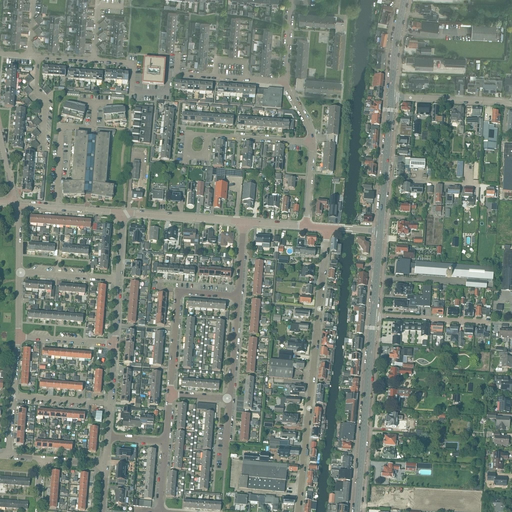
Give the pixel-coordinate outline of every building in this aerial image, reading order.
[(382,14),(380,23),(382,23),(387,24),(389,25),(389,22),(391,16),(392,12),(393,7),(384,5),(383,10),(382,14)] [(419,14),(427,14),(426,20),(438,21),(438,14),(434,13),(433,12),(433,10),(432,9),(430,9),(430,5),(419,5),(419,14)] [(313,15),(312,25),(320,26),(321,16),(313,15)] [(321,16),(320,26),(328,26),(329,16),(321,16)] [(329,16),(328,26),(334,27),(335,26),(336,26),(336,21),(337,17),(335,17),(329,16)] [(336,21),(336,26),(335,28),(336,28),(335,31),(343,32),(344,21),(336,21)] [(437,36),(438,27),(438,24),(413,21),(411,28),(420,29),(419,34),(437,36)] [(495,40),(496,28),(496,24),(472,23),(471,39),(495,40)] [(386,45),(389,28),(377,26),(374,43),(378,44),(378,43),(380,43),(379,44),(386,45)] [(335,31),(334,39),(344,40),(345,33),(343,33),(343,32),(335,31)] [(334,39),(334,46),(344,47),(344,40),(334,39)] [(298,40),(297,47),(307,48),(308,40),(298,40)] [(430,54),(434,54),(434,48),(431,48),(431,47),(424,46),(425,42),(417,41),(409,40),(408,43),(408,45),(408,46),(408,47),(416,47),(416,48),(421,49),(420,53),(430,54)] [(377,51),(377,67),(384,67),(385,52),(383,52),(378,51),(377,51)] [(333,53),(333,60),(343,61),(343,54),(333,53)] [(297,54),(296,61),(306,62),(307,55),(297,54)] [(433,70),(433,59),(445,60),(445,66),(465,67),(466,59),(445,59),(445,58),(433,57),(433,58),(406,57),(405,64),(415,65),(415,69),(433,70)] [(144,59),(143,75),(142,83),(164,85),(164,78),(165,61),(144,59)] [(342,68),(343,61),(333,60),(332,67),(342,68)] [(297,76),(305,76),(306,69),(296,68),(295,75),(297,76)] [(383,76),(373,75),(372,88),(373,88),(373,92),(376,92),(375,99),(381,100),(382,89),(383,76)] [(303,87),(305,88),(306,81),(304,81),(305,76),(297,76),(297,77),(296,77),(295,88),(303,88),(303,87)] [(411,77),(411,82),(409,82),(409,87),(421,87),(421,83),(423,83),(424,82),(427,82),(428,79),(424,78),(416,77),(416,76),(412,76),(412,77),(411,77)] [(468,83),(467,90),(475,90),(476,90),(476,87),(479,87),(479,85),(480,77),(476,77),(470,76),(470,79),(470,83),(468,83)] [(456,77),(456,84),(457,84),(457,89),(463,89),(463,84),(464,84),(464,77),(456,77)] [(479,85),(479,87),(483,88),(483,91),(489,91),(489,87),(489,84),(489,80),(484,80),(484,77),(480,77),(479,85)] [(489,87),(489,91),(495,91),(496,88),(502,88),(502,81),(499,80),(498,80),(496,80),(495,80),(490,80),(489,80),(489,84),(489,87)] [(313,81),(312,91),(319,91),(320,82),(313,81)] [(320,82),(319,91),(326,92),(328,82),(320,82)] [(262,103),(262,108),(280,109),(281,95),(282,90),(270,89),(267,89),(267,90),(263,90),(257,90),(256,95),(262,96),(262,100),(260,100),(260,103),(262,103)] [(62,112),(60,117),(65,117),(69,118),(72,104),(69,103),(66,103),(66,105),(64,105),(62,112)] [(72,104),(69,118),(75,120),(79,105),(76,104),(72,104)] [(79,105),(75,120),(82,121),(85,109),(84,109),(85,107),(79,105)] [(401,111),(409,112),(409,117),(412,117),(412,114),(411,113),(412,106),(410,105),(402,105),(402,107),(401,107),(401,111)] [(417,105),(416,115),(428,116),(429,106),(417,105)] [(135,110),(134,110),(134,114),(135,114),(134,117),(133,121),(134,121),(134,124),(133,124),(133,128),(133,131),(132,131),(132,135),(133,135),(132,138),(131,143),(140,143),(140,139),(143,140),(143,144),(149,144),(153,108),(135,106),(135,110)] [(165,110),(164,116),(173,117),(174,110),(168,110),(168,107),(167,106),(164,106),(163,107),(163,109),(164,110),(165,110)] [(432,106),(431,124),(432,124),(431,128),(436,128),(436,127),(447,128),(448,121),(448,119),(445,119),(437,118),(438,107),(432,106)] [(110,108),(112,122),(119,122),(118,107),(117,107),(115,107),(113,107),(110,108)] [(118,107),(119,122),(122,121),(126,122),(126,117),(125,117),(124,109),(123,109),(123,107),(120,107),(118,107)] [(104,123),(112,122),(110,108),(104,108),(104,111),(103,111),(104,123)] [(450,118),(450,121),(451,121),(456,121),(456,122),(457,122),(460,122),(460,127),(457,127),(456,135),(463,135),(463,127),(462,127),(463,122),(463,123),(464,116),(464,108),(463,108),(458,108),(457,110),(456,110),(456,111),(451,111),(450,118)] [(479,117),(480,117),(480,109),(472,109),(471,117),(479,117)] [(492,112),(491,121),(491,124),(499,125),(500,116),(498,116),(498,112),(492,112)] [(380,116),(369,116),(369,120),(371,120),(371,125),(379,125),(380,116)] [(399,137),(410,137),(411,128),(406,127),(406,125),(409,125),(409,123),(411,123),(411,118),(404,118),(404,119),(400,119),(400,125),(399,137)] [(466,118),(466,124),(477,124),(476,137),(482,137),(483,124),(483,119),(478,119),(466,118)] [(282,121),(282,130),(288,131),(288,129),(293,130),(294,121),(293,121),(289,120),(289,121),(282,121)] [(483,123),(482,148),(496,149),(497,130),(493,129),(493,126),(488,126),(488,123),(483,123)] [(370,127),(369,140),(370,140),(377,141),(378,127),(370,127)] [(72,183),(63,183),(63,190),(62,193),(63,193),(63,196),(84,196),(84,194),(91,194),(91,197),(112,200),(112,197),(113,197),(113,194),(114,187),(108,186),(105,185),(109,136),(114,136),(115,132),(115,131),(114,131),(105,130),(96,129),(95,138),(87,137),(87,134),(76,133),(72,183)] [(327,130),(326,137),(328,137),(336,138),(337,131),(337,130),(327,130)] [(326,138),(326,145),(334,145),(336,146),(337,138),(336,138),(328,137),(327,138),(326,138)] [(406,147),(405,151),(408,151),(410,151),(410,147),(409,147),(410,139),(407,139),(399,138),(398,146),(406,147)] [(377,150),(377,141),(370,140),(369,140),(366,140),(366,143),(369,144),(368,146),(373,147),(373,150),(377,150)] [(324,145),(323,152),(333,153),(334,145),(326,145),(324,145)] [(511,145),(503,145),(503,160),(505,160),(503,191),(511,191),(511,145)] [(397,165),(396,177),(402,178),(403,171),(407,171),(407,173),(409,173),(409,169),(410,169),(410,159),(406,158),(405,158),(401,158),(397,158),(397,165)] [(410,159),(410,169),(424,170),(425,159),(410,159)] [(133,161),(133,163),(131,180),(138,181),(139,164),(139,161),(133,161)] [(367,169),(368,170),(368,176),(375,176),(376,166),(374,166),(374,162),(364,162),(364,164),(368,164),(368,166),(367,167),(367,169)] [(322,166),(321,173),(331,174),(332,167),(322,166)] [(217,170),(212,169),(206,169),(205,184),(209,184),(211,182),(212,176),(215,176),(216,176),(217,170)] [(214,203),(213,208),(219,209),(220,200),(225,201),(227,184),(224,184),(224,176),(234,177),(238,178),(241,178),(242,172),(238,172),(236,171),(235,171),(217,170),(216,176),(216,183),(214,200),(214,203)] [(288,180),(287,189),(294,190),(295,179),(292,179),(292,176),(285,176),(285,180),(288,180)] [(319,181),(318,187),(325,188),(325,191),(328,191),(329,182),(319,181)] [(252,210),(252,205),(253,204),(254,202),(252,202),(253,202),(255,186),(243,185),(242,201),(244,201),(243,204),(247,205),(246,209),(252,210)] [(363,202),(371,202),(372,202),(372,200),(373,197),(373,194),(370,194),(371,186),(363,185),(362,189),(364,190),(364,194),(363,202)] [(422,186),(401,185),(401,189),(400,190),(400,193),(401,193),(401,194),(406,195),(405,198),(410,199),(410,195),(410,194),(422,195),(422,186)] [(436,186),(435,195),(441,195),(441,197),(443,197),(444,194),(441,194),(441,186),(436,186)] [(459,196),(459,187),(453,187),(453,189),(448,189),(447,195),(446,195),(446,205),(451,205),(452,195),(459,196)] [(132,188),(131,199),(137,200),(137,199),(141,199),(142,192),(142,189),(132,188)] [(463,194),(464,194),(464,197),(468,197),(468,203),(468,206),(474,206),(474,203),(474,197),(472,197),(472,195),(472,189),(464,188),(463,194)] [(151,192),(151,196),(152,196),(152,201),(162,202),(163,196),(166,196),(166,190),(163,190),(156,189),(153,189),(153,192),(151,192)] [(169,197),(171,197),(171,202),(179,203),(180,196),(184,197),(185,190),(178,189),(178,191),(169,190),(169,197)] [(494,190),(494,189),(487,189),(486,189),(486,198),(493,198),(493,196),(497,196),(497,190),(494,190)] [(331,201),(329,218),(336,218),(336,212),(340,212),(341,204),(337,203),(337,197),(331,197),(331,201)] [(267,211),(271,211),(272,198),(264,198),(263,208),(267,208),(267,211)] [(272,198),(271,211),(273,211),(273,209),(278,209),(279,199),(272,198)] [(316,204),(316,207),(315,216),(317,216),(319,216),(321,216),(321,209),(327,209),(328,202),(319,201),(319,204),(316,204)] [(399,212),(399,213),(409,214),(410,210),(415,210),(416,205),(409,204),(409,205),(400,205),(399,209),(398,210),(398,211),(399,212)] [(432,212),(435,212),(434,216),(440,216),(441,208),(432,207),(432,212)] [(371,224),(371,216),(363,216),(360,216),(360,223),(364,224),(364,223),(371,224)] [(398,223),(397,231),(397,233),(397,234),(397,236),(400,236),(400,237),(400,238),(404,238),(404,237),(404,236),(407,236),(407,230),(417,231),(417,223),(407,223),(406,224),(398,223)] [(144,227),(130,226),(129,233),(134,233),(133,238),(132,243),(140,244),(140,234),(144,234),(144,227)] [(150,228),(149,241),(157,242),(158,229),(150,228)] [(164,236),(164,241),(169,241),(175,242),(175,240),(176,236),(176,230),(168,229),(168,231),(168,233),(164,233),(164,234),(164,236)] [(184,231),(183,239),(183,241),(190,241),(190,245),(198,245),(198,237),(195,237),(195,236),(195,232),(184,231)] [(202,244),(211,245),(215,245),(216,238),(212,238),(212,233),(203,232),(202,244)] [(228,244),(232,244),(232,243),(233,235),(221,234),(221,237),(218,237),(217,243),(220,243),(220,246),(225,247),(226,242),(228,243),(228,244)] [(255,244),(262,245),(263,236),(255,236),(255,244)] [(297,241),(296,248),(302,248),(306,249),(306,247),(314,247),(314,243),(316,243),(316,238),(307,237),(305,237),(304,241),(297,241)] [(364,238),(357,238),(357,244),(363,251),(362,254),(368,254),(368,251),(369,243),(365,243),(364,241),(364,238)] [(331,240),(330,252),(331,252),(331,254),(340,255),(341,246),(336,245),(337,240),(331,240)] [(48,245),(48,253),(54,254),(54,251),(57,251),(58,243),(55,242),(54,246),(48,245)] [(62,254),(69,255),(70,247),(63,246),(63,243),(59,243),(59,251),(62,251),(62,254)] [(396,253),(395,254),(403,255),(402,259),(413,260),(414,252),(410,252),(410,248),(407,248),(396,247),(396,250),(395,250),(395,252),(396,253)] [(293,253),(300,253),(300,254),(305,254),(304,256),(314,257),(315,250),(304,250),(295,249),(295,248),(293,248),(293,249),(293,253)] [(511,251),(503,251),(502,270),(502,269),(500,292),(511,292),(511,251)] [(396,275),(403,276),(403,275),(408,276),(408,267),(409,267),(409,262),(397,261),(397,264),(396,264),(396,275)] [(415,268),(414,275),(446,277),(447,277),(448,278),(449,278),(450,278),(451,277),(466,278),(466,287),(476,288),(482,289),(486,289),(486,282),(492,283),(493,268),(415,262),(415,268)] [(90,269),(93,270),(94,266),(99,266),(99,270),(106,271),(107,264),(100,263),(97,263),(93,263),(91,263),(90,269)] [(132,263),(131,271),(140,271),(140,268),(140,264),(132,263)] [(302,268),(301,277),(305,277),(313,278),(313,269),(305,268),(302,268)] [(367,274),(358,274),(357,286),(366,286),(366,282),(367,279),(366,279),(367,274)] [(45,284),(44,292),(51,292),(50,298),(53,298),(54,287),(51,287),(51,284),(45,284)] [(59,293),(65,293),(66,285),(59,285),(59,288),(56,287),(55,296),(58,296),(59,293)] [(305,294),(305,295),(311,296),(312,287),(306,286),(305,289),(301,289),(301,293),(305,294)] [(394,296),(404,297),(404,291),(406,291),(411,291),(411,287),(395,286),(395,291),(394,291),(394,292),(394,294),(394,295),(394,296)] [(414,297),(413,301),(416,301),(430,302),(430,287),(422,287),(422,297),(414,297)] [(357,288),(356,298),(365,299),(366,288),(357,288)] [(474,289),(474,297),(478,297),(478,291),(482,292),(482,289),(476,288),(476,289),(474,289)] [(393,306),(393,307),(393,308),(393,309),(398,309),(398,311),(403,311),(403,310),(407,311),(407,310),(407,309),(407,307),(409,307),(410,307),(409,310),(416,311),(416,307),(424,308),(429,308),(430,302),(425,301),(416,301),(413,301),(412,301),(407,300),(407,302),(394,301),(393,305),(393,306)] [(464,311),(464,317),(472,317),(472,311),(471,311),(472,305),(466,304),(465,311),(464,311)] [(358,312),(358,316),(364,316),(364,309),(364,307),(354,306),(351,306),(351,308),(353,308),(353,311),(356,311),(356,312),(358,312)] [(447,309),(447,316),(457,317),(457,309),(447,309)] [(481,309),(481,318),(481,316),(485,316),(485,318),(489,318),(490,309),(481,309)] [(294,310),(294,314),(294,317),(308,318),(309,312),(301,311),(301,310),(294,310)] [(324,315),(323,324),(325,324),(325,330),(332,330),(333,327),(329,327),(329,325),(330,320),(331,319),(332,317),(330,316),(324,315)] [(295,332),(295,333),(298,334),(299,331),(307,331),(307,325),(299,324),(299,325),(290,325),(290,330),(289,330),(289,332),(295,332)] [(391,332),(391,334),(391,335),(395,336),(401,336),(401,331),(408,331),(412,332),(419,332),(421,332),(420,337),(427,338),(428,326),(421,325),(412,325),(402,324),(398,324),(398,326),(396,325),(392,325),(392,329),(391,329),(391,331),(391,332)] [(457,342),(458,326),(449,326),(449,330),(445,330),(445,333),(447,333),(446,336),(451,336),(450,342),(457,342)] [(257,335),(258,328),(249,327),(249,335),(257,335)] [(472,337),(473,327),(464,327),(463,336),(472,337)] [(488,334),(484,334),(484,328),(475,327),(475,337),(487,338),(488,334)] [(135,332),(140,332),(140,339),(143,339),(144,333),(144,329),(135,328),(135,332)] [(322,332),(321,339),(329,340),(329,336),(332,337),(332,332),(329,332),(329,333),(322,332)] [(321,346),(327,347),(326,349),(333,349),(333,345),(328,344),(329,340),(321,339),(321,346)] [(352,351),(361,352),(362,340),(353,340),(352,351)] [(288,342),(287,350),(291,350),(296,351),(296,352),(305,353),(306,345),(299,344),(298,344),(298,343),(292,342),(290,342),(288,342)] [(320,349),(320,357),(326,358),(326,357),(328,357),(329,353),(327,352),(327,350),(320,349)] [(390,354),(389,354),(389,359),(394,360),(394,363),(402,364),(402,357),(411,358),(412,350),(402,349),(402,351),(391,350),(391,354),(390,354)] [(278,359),(290,361),(291,355),(291,352),(279,351),(278,359)] [(346,352),(346,355),(351,355),(351,360),(351,361),(352,361),(353,362),(355,362),(359,362),(360,362),(360,356),(356,355),(356,353),(346,352)] [(476,352),(476,372),(488,372),(488,353),(476,352)] [(499,353),(499,356),(502,356),(502,361),(501,368),(511,369),(511,358),(507,357),(507,353),(506,353),(502,353),(501,353),(499,353)] [(143,365),(142,368),(149,368),(149,366),(152,366),(161,367),(161,360),(153,359),(149,359),(149,365),(143,365)] [(293,362),(291,362),(270,360),(268,378),(292,380),(293,369),(299,369),(303,369),(304,364),(296,363),(296,364),(293,364),(293,362)] [(325,380),(326,371),(329,371),(329,365),(320,364),(319,370),(318,370),(317,380),(325,380)] [(254,374),(255,366),(246,366),(245,373),(254,374)] [(350,373),(350,376),(355,376),(358,377),(359,368),(356,368),(354,368),(352,368),(350,367),(350,370),(350,373)] [(389,376),(388,377),(388,379),(388,380),(391,381),(391,383),(395,383),(396,381),(397,381),(398,375),(411,376),(411,371),(398,370),(390,370),(390,376),(389,376)] [(61,383),(61,390),(68,391),(69,384),(64,383),(65,381),(64,381),(65,376),(62,376),(61,380),(61,383)] [(350,383),(350,388),(358,388),(358,384),(358,380),(352,380),(352,378),(350,378),(343,377),(343,382),(351,382),(351,383),(350,383)] [(245,378),(245,385),(253,385),(253,386),(257,387),(257,385),(253,384),(253,379),(245,378)] [(493,380),(494,381),(493,383),(495,384),(495,385),(500,385),(500,392),(510,392),(511,382),(507,382),(507,378),(494,378),(493,380)] [(245,385),(244,391),(253,392),(252,393),(256,393),(256,391),(253,391),(253,386),(253,385),(245,385)] [(290,396),(298,396),(298,393),(304,393),(305,386),(294,385),(294,386),(291,385),(290,396)] [(387,402),(396,403),(395,411),(401,411),(401,404),(399,403),(400,399),(403,399),(408,399),(408,398),(409,398),(410,391),(396,390),(396,392),(388,392),(387,398),(387,399),(386,399),(386,402),(387,402)] [(244,391),(244,397),(252,397),(252,399),(256,399),(256,397),(252,397),(252,393),(253,392),(244,391)] [(244,397),(243,403),(251,404),(251,405),(255,405),(255,403),(251,403),(252,399),(252,397),(244,397)] [(504,401),(504,398),(497,398),(496,403),(499,403),(498,412),(509,413),(509,408),(510,408),(510,402),(504,401)] [(345,412),(344,415),(348,415),(348,421),(347,421),(346,424),(354,425),(356,402),(345,401),(345,412)] [(243,409),(245,410),(245,412),(249,413),(249,410),(251,410),(251,411),(255,412),(255,409),(251,409),(251,405),(251,404),(243,403),(243,409)] [(121,414),(120,420),(123,420),(122,427),(140,429),(141,425),(139,425),(140,418),(130,417),(130,415),(130,414),(130,411),(130,408),(124,408),(123,408),(123,414),(121,414)] [(136,409),(136,412),(140,412),(140,415),(140,416),(140,418),(139,425),(141,425),(146,425),(146,423),(147,416),(144,416),(144,411),(141,411),(141,410),(141,409),(140,409),(136,409)] [(314,409),(313,418),(322,418),(324,418),(325,418),(325,416),(321,416),(321,415),(322,415),(322,412),(321,412),(321,410),(314,409)] [(384,423),(384,425),(385,426),(385,427),(390,428),(396,428),(398,428),(398,430),(406,430),(407,418),(402,418),(397,417),(397,415),(392,415),(392,417),(386,416),(386,421),(385,422),(384,423)] [(297,422),(297,417),(283,416),(282,416),(282,417),(280,417),(279,419),(280,420),(282,420),(282,424),(295,425),(295,422),(296,422),(297,422)] [(320,420),(320,419),(323,420),(324,418),(322,418),(313,418),(312,426),(319,426),(320,420)] [(496,418),(496,427),(495,431),(503,431),(504,427),(508,427),(509,418),(496,418)] [(403,439),(413,439),(420,439),(420,436),(422,436),(422,431),(418,431),(418,434),(417,434),(416,435),(413,435),(403,434),(403,439)] [(494,437),(494,444),(494,445),(500,445),(506,446),(506,445),(508,446),(508,437),(499,437),(499,434),(493,433),(492,437),(494,437)] [(384,446),(397,447),(397,443),(395,442),(395,436),(387,436),(387,437),(384,437),(384,442),(383,442),(382,445),(384,446)] [(278,450),(277,455),(279,455),(278,457),(288,458),(289,456),(298,456),(299,450),(290,449),(290,448),(279,447),(279,450),(278,450)] [(383,450),(382,460),(393,461),(393,460),(395,460),(395,456),(394,456),(394,452),(383,450)] [(119,457),(120,458),(120,461),(123,461),(126,461),(127,458),(130,458),(131,452),(119,451),(119,457)] [(260,453),(259,462),(268,462),(269,453),(260,453)] [(493,454),(492,470),(501,470),(502,460),(507,460),(507,455),(502,455),(502,454),(493,454)] [(147,457),(146,461),(146,462),(154,463),(155,457),(147,456),(147,455),(143,455),(143,457),(147,457)] [(341,464),(341,465),(351,466),(351,458),(342,458),(342,462),(342,464),(341,464)] [(126,465),(126,461),(123,461),(120,461),(120,464),(118,464),(118,467),(116,467),(116,472),(125,473),(125,469),(127,469),(128,465),(126,465)] [(285,482),(285,481),(286,469),(285,469),(285,465),(242,461),(241,477),(239,477),(238,489),(284,493),(285,482)] [(416,472),(416,464),(406,463),(405,472),(416,472)] [(307,473),(307,479),(314,480),(316,480),(317,479),(315,479),(315,475),(315,474),(315,471),(316,471),(316,466),(308,466),(308,470),(308,473),(307,473)] [(381,473),(381,474),(380,477),(381,477),(381,478),(386,479),(391,479),(394,479),(394,475),(392,475),(392,472),(392,470),(399,471),(399,467),(392,466),(387,466),(387,468),(382,468),(382,473),(381,473)] [(145,474),(145,475),(153,475),(154,469),(146,468),(146,467),(142,467),(142,469),(146,470),(145,474)] [(117,477),(120,477),(120,480),(121,481),(121,484),(127,484),(127,481),(129,481),(129,476),(126,476),(126,473),(125,473),(117,472),(117,477)] [(330,472),(330,480),(337,480),(337,481),(350,482),(350,473),(338,472),(330,472)] [(145,480),(145,481),(153,481),(153,475),(145,475),(145,474),(141,473),(141,475),(145,476),(145,480)] [(493,487),(506,487),(506,478),(495,477),(495,474),(487,474),(486,482),(493,482),(493,487)] [(145,482),(144,486),(144,487),(152,488),(153,481),(145,481),(145,480),(141,479),(141,482),(145,482)] [(316,484),(316,480),(314,480),(307,479),(306,488),(311,488),(312,485),(312,484),(316,484)] [(335,483),(334,493),(348,494),(349,484),(342,484),(335,483)] [(144,488),(144,492),(144,493),(152,494),(152,488),(144,487),(144,486),(140,486),(140,488),(144,488)] [(116,491),(115,497),(126,498),(126,492),(128,492),(128,488),(122,488),(122,491),(116,491)] [(151,500),(152,494),(144,493),(144,492),(140,492),(140,493),(139,493),(139,495),(140,495),(140,494),(144,494),(143,500),(151,500)] [(347,506),(348,494),(334,493),(334,494),(331,494),(331,496),(329,495),(328,504),(333,505),(347,506)] [(246,502),(250,502),(250,496),(250,494),(247,494),(246,497),(235,496),(234,505),(246,506),(246,502)] [(264,505),(264,497),(264,496),(264,497),(250,496),(250,502),(258,503),(258,509),(263,509),(264,505)] [(264,505),(272,506),(271,511),(277,511),(278,499),(274,499),(274,497),(264,496),(264,497),(264,505)] [(305,501),(304,510),(310,511),(313,511),(313,509),(310,509),(311,502),(311,497),(306,496),(306,501),(305,501)] [(125,505),(126,498),(115,497),(115,504),(121,505),(120,508),(127,508),(127,505),(125,505)] [(284,498),(281,497),(280,504),(293,505),(294,500),(284,499),(284,498)] [(495,511),(504,511),(505,507),(504,507),(504,499),(493,498),(493,506),(496,506),(495,511)]
